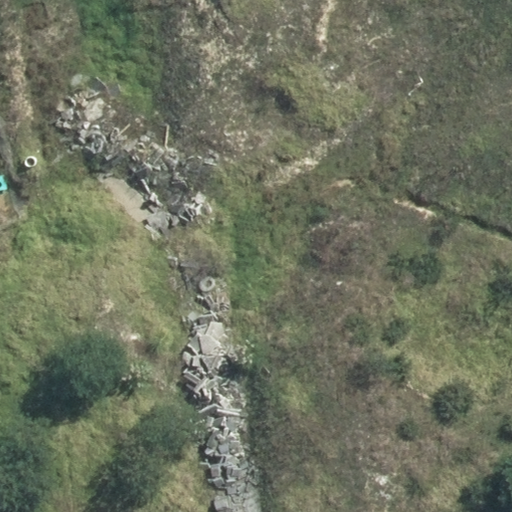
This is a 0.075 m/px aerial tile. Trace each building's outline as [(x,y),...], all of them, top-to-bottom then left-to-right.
[(157,0),(182,104),(315,73),(298,0),(157,0)] [(511,0),(474,0),(469,55),(511,58),(511,0)] [(0,86),(0,152),(21,146),(0,86)] [(496,511),(483,414),(299,438),(308,511),(496,511)] [(143,511),(134,468),(0,496),(0,511),(143,511)]
